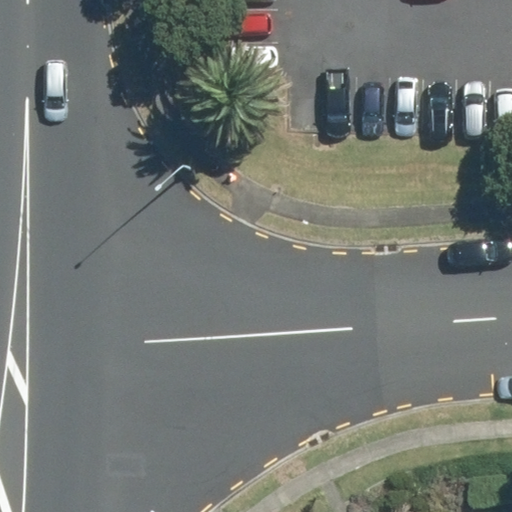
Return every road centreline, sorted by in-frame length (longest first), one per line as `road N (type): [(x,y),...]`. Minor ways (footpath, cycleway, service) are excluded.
road 1 (unclassified): [(26,342),(511,313)]
road 2 (tertiary): [(31,0),(26,342)]
road 3 (tertiary): [(26,342),(43,511)]
